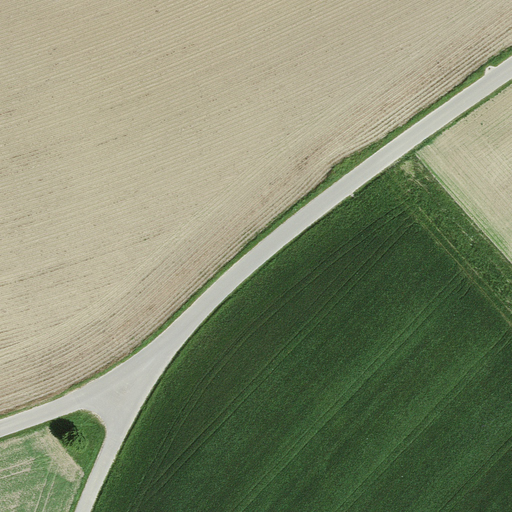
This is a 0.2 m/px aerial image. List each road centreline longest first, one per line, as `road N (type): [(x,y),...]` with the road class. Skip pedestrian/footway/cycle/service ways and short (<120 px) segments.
road 1 (unclassified): [(138,382),(211,296),(261,253),(511,67)]
road 2 (unclassified): [(0,427),(138,382)]
road 3 (unclassified): [(83,511),(138,382)]
